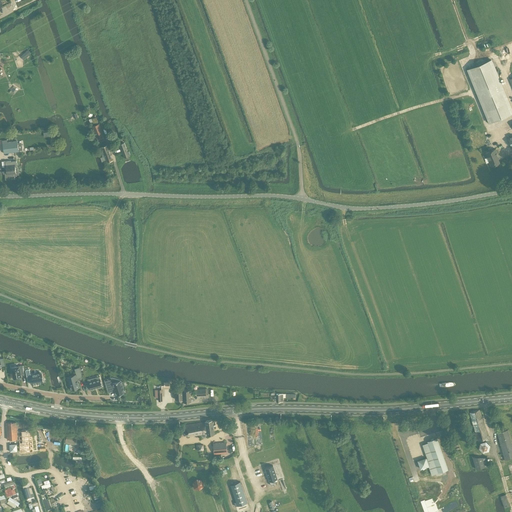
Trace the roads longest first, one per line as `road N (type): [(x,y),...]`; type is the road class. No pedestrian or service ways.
road 1 (primary): [(511,398),(164,417),(55,411)]
road 2 (tertiary): [(128,194),(269,195),(373,208),(511,193)]
road 3 (tertiary): [(128,194),(0,195)]
road 4 (track): [(470,93),(350,129)]
